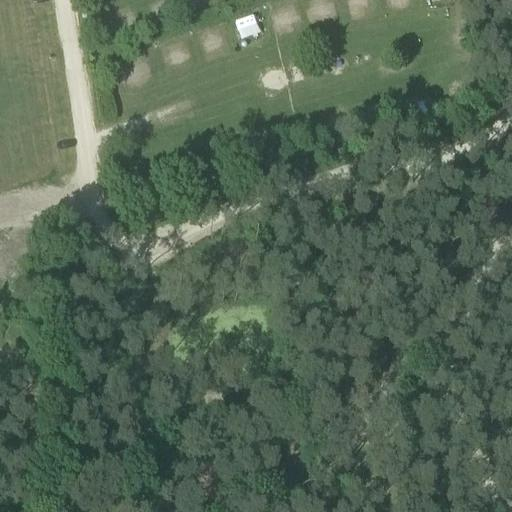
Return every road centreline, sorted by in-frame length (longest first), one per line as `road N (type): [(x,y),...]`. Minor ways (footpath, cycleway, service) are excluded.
road 1 (track): [(26,511),(131,427),(60,0)]
road 2 (unknown): [(96,219),(142,238),(170,233),(280,193),(468,146),(511,114)]
